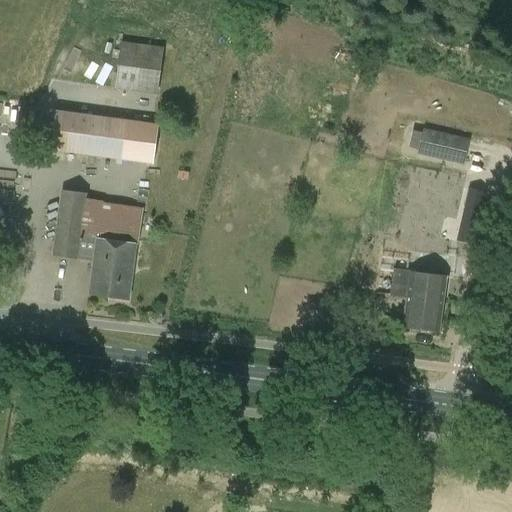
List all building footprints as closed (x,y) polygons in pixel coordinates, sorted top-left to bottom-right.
[(142,46),(121,44),(116,89),(137,91),(142,46)] [(158,125),(128,121),(55,111),(50,151),(153,165),(158,125)] [(419,153),(463,163),(465,152),(445,148),(448,137),(423,131),(419,153)] [(129,300),(141,209),(103,204),(102,204),(86,202),(87,194),(63,191),(53,256),(77,259),(77,258),(94,260),(89,294),(129,300)] [(468,192),(461,221),(478,225),(485,196),(468,192)] [(388,214),(385,214),(382,258),(413,260),(417,199),(389,197),(388,214)] [(446,278),(411,273),(394,270),(390,297),(407,300),(403,327),(439,332),(446,278)]
